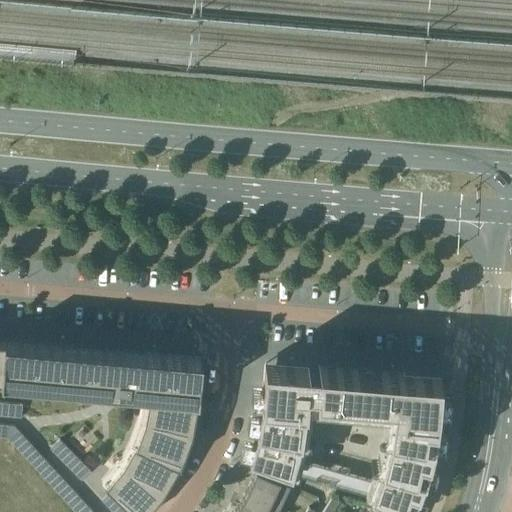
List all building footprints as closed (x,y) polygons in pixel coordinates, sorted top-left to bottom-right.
[(198,390),(199,376),(201,360),(201,357),(143,352),(142,359),(119,357),(118,357),(117,357),(112,357),(92,355),(33,349),(33,353),(5,350),(5,347),(0,346),(0,379),(43,384),(65,386),(99,389),(100,389),(115,390),(115,387),(128,388),(128,384),(194,390),(198,390)] [(249,455),(248,458),(291,473),(291,472),(291,471),(291,470),(300,439),(302,423),(305,405),(306,400),(306,388),(307,388),(316,389),(315,396),(347,399),(392,403),(390,421),(388,433),(384,450),(381,464),(370,495),(369,496),(389,504),(407,511),(411,511),(424,477),(433,440),(435,424),(438,405),(440,377),(397,373),(380,372),(357,370),(320,367),(264,362),(262,385),(261,399),(261,401),(259,413),(256,429),(253,441),(249,455)] [(131,511),(135,511),(140,507),(144,502),(146,504),(149,506),(149,507),(150,508),(162,493),(165,488),(164,488),(162,491),(159,489),(157,487),(160,482),(163,476),(165,476),(166,477),(169,479),(168,479),(169,479),(168,480),(170,480),(179,464),(181,459),(180,458),(179,462),(176,461),(174,460),(173,459),(174,456),(178,446),(180,447),(183,448),(183,449),(184,450),(191,431),(192,426),(191,426),(190,430),(185,428),(184,428),(186,419),(186,415),(190,415),(192,416),(193,416),(193,417),(194,417),(197,398),(197,397),(148,392),(143,419),(134,444),(122,465),(104,485),(110,491),(131,511)] [(0,415),(21,417),(22,404),(0,401),(0,415)] [(92,511),(16,429),(13,425),(0,423),(0,436),(7,438),(75,511),(92,511)] [(81,480),(90,471),(73,453),(59,439),(50,448),(81,480)] [(15,448),(3,459),(9,465),(21,454),(15,448)] [(0,461),(0,502),(3,506),(27,484),(9,465),(3,459),(0,461)] [(31,465),(24,471),(32,479),(39,473),(31,465)] [(255,470),(246,490),(279,506),(289,484),(255,470)] [(246,490),(236,508),(243,511),(275,511),(279,506),(246,490)] [(113,511),(131,511),(110,491),(103,499),(101,500),(113,511)] [(57,494),(51,500),(58,508),(65,502),(57,494)] [(332,496),(325,507),(333,511),(339,501),(332,496)]
